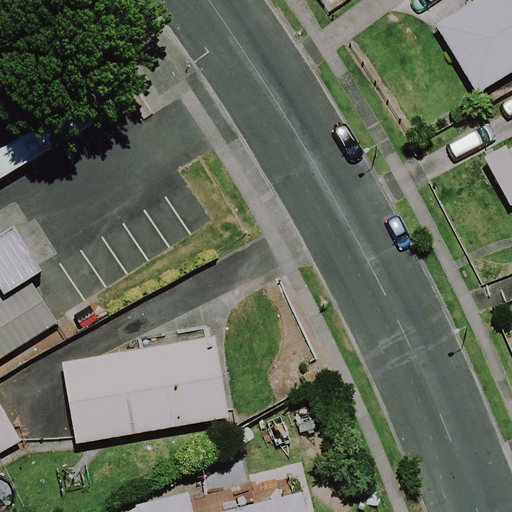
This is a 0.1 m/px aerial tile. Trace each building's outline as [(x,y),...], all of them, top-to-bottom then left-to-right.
[(511,0),(477,0),(481,4),(434,33),(474,98),(511,74),(511,0)] [(511,170),(498,147),(450,173),(463,196),(511,170)] [(0,301),(42,277),(17,233),(0,242),(0,301)] [(0,360),(54,326),(36,300),(0,323),(0,360)] [(224,422),(209,342),(53,370),(68,450),(224,422)] [(0,455),(18,445),(0,415),(0,455)] [(296,511),(293,499),(244,511),(229,511),(223,489),(136,511),(296,511)]
